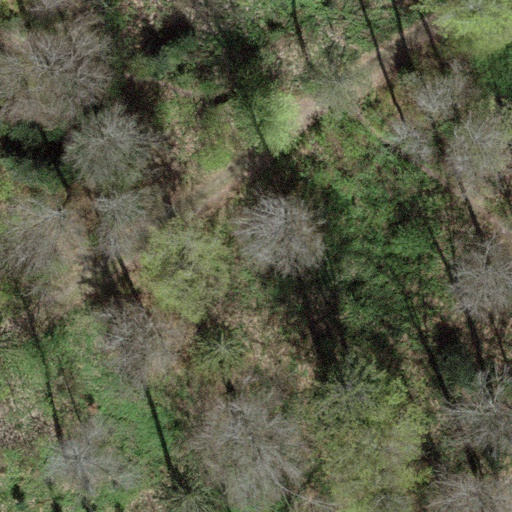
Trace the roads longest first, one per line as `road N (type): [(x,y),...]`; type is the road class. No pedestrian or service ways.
road 1 (track): [(0,349),(318,93),(475,0)]
road 2 (motorway): [(511,375),(253,511)]
